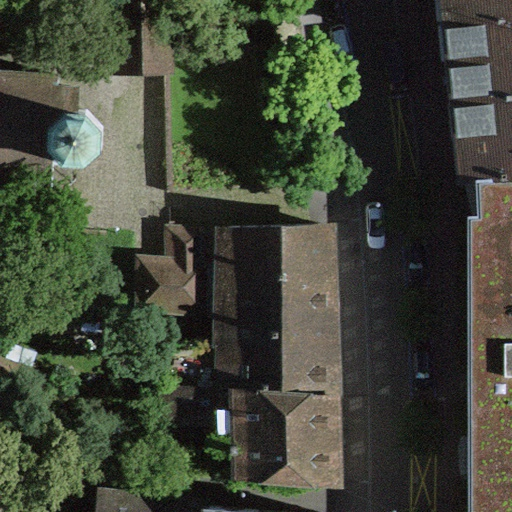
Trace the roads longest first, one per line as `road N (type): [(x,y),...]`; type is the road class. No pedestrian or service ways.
road 1 (residential): [(391,501),(379,188),(358,0)]
road 2 (residential): [(391,501),(0,476)]
